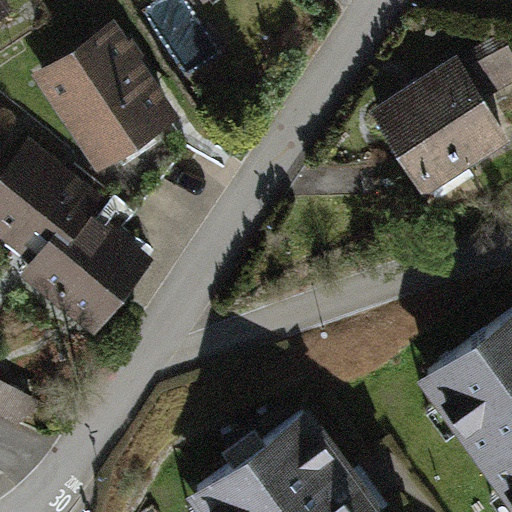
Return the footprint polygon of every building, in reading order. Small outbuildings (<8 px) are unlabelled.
[(111,28),(44,72),(101,157),(168,112),(161,103),(111,28)] [(511,54),(501,35),(471,53),(485,79),(511,64),(511,54)] [(421,83),(379,110),(424,181),(426,179),(437,195),(472,172),(462,156),(503,130),(458,60),(421,83)] [(78,181),(31,144),(0,183),(0,224),(19,240),(26,232),(47,249),(33,268),(93,315),(117,285),(141,254),(67,196),(78,181)] [(511,306),(428,368),(511,483),(511,306)] [(303,408),(198,485),(217,511),(378,511),(359,486),(303,408)]
